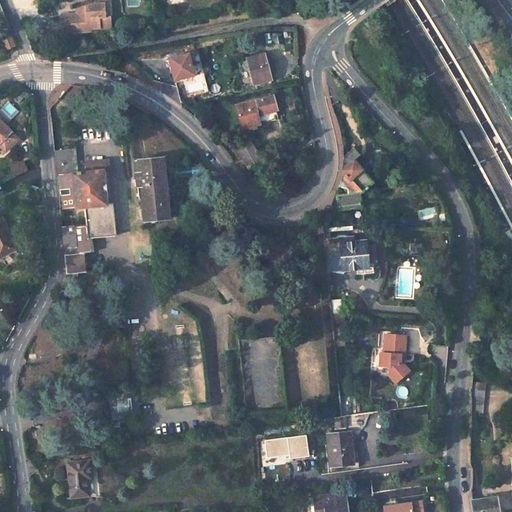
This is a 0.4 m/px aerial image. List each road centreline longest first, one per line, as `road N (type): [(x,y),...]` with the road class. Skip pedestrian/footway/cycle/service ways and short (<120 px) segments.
road 1 (residential): [(458,511),(453,430),(467,286),(463,227),(444,183),(322,41)]
road 2 (secondary): [(322,41),(311,66),(325,170),(310,195),(282,209),(245,199),(166,109),(84,74),(36,70)]
road 3 (residential): [(36,70),(55,263),(7,368),(21,511)]
